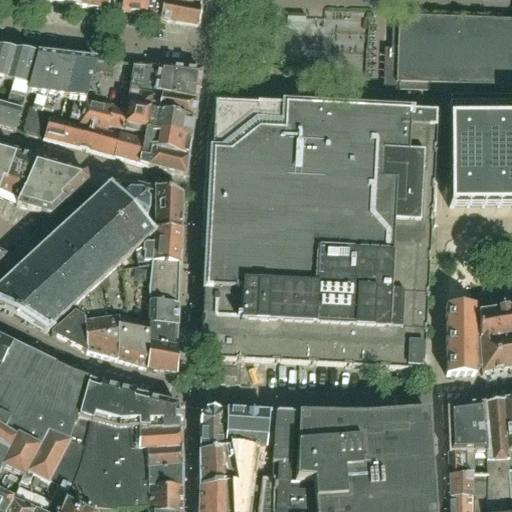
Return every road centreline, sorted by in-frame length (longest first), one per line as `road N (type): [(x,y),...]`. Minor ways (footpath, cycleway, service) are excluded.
road 1 (residential): [(0,328),(84,370),(212,401),(433,400),(511,386)]
road 2 (residential): [(211,53),(0,23)]
road 3 (residential): [(197,198),(0,143)]
road 4 (residential): [(458,0),(299,0)]
